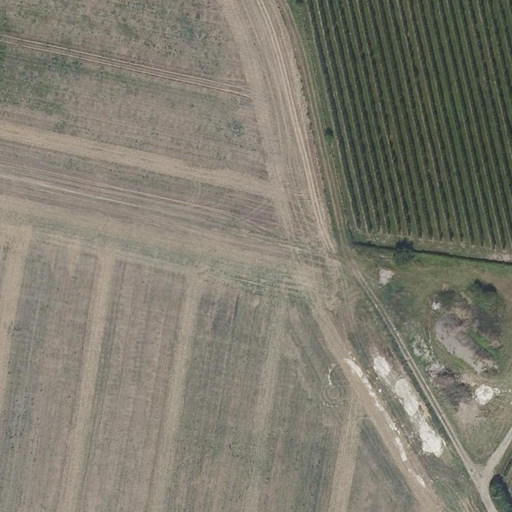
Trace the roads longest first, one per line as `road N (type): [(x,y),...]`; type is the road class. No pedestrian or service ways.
road 1 (track): [(480,488),(344,244),(287,0)]
road 2 (track): [(351,258),(0,176)]
